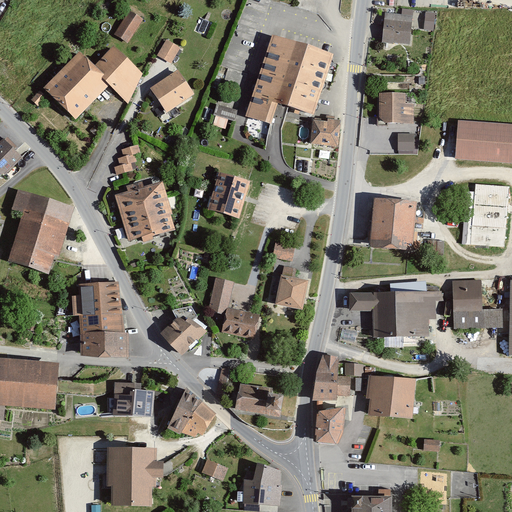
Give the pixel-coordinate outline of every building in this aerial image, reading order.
[(142,20),(128,11),(113,35),(128,44),(142,20)] [(427,11),(425,29),(435,30),(437,11),(427,11)] [(411,19),(382,16),(379,46),(408,49),(411,19)] [(308,116),(326,56),(267,37),(242,118),(265,124),(270,106),(308,116)] [(179,48),(164,40),(155,57),(170,65),(179,48)] [(75,51),(38,91),(72,123),(109,84),(93,68),(75,51)] [(108,52),(93,68),(109,84),(128,101),(139,79),(108,52)] [(162,115),(189,96),(174,74),(151,90),(159,103),(156,106),(162,115)] [(404,92),(377,92),(376,124),(412,124),(413,103),(404,103),(404,92)] [(235,112),(214,106),(211,117),(232,123),(235,112)] [(334,149),(337,121),(323,120),(323,122),(308,121),(306,146),(334,149)] [(511,124),(453,120),(451,160),(511,164),(511,124)] [(414,134),(398,134),(398,151),(414,150),(414,134)] [(0,175),(18,158),(0,140),(0,175)] [(120,153),(122,161),(135,158),(139,157),(137,149),(120,153)] [(122,161),(116,163),(118,170),(134,166),(137,165),(135,158),(122,161)] [(118,170),(113,172),(115,179),(136,174),(134,166),(118,170)] [(249,182),(216,172),(205,211),(238,220),(249,182)] [(112,197),(125,245),(169,233),(164,217),(169,216),(160,183),(141,188),(139,182),(122,187),(124,194),(112,197)] [(511,188),(471,185),(470,193),(462,192),(458,247),(507,251),(511,188)] [(71,208),(14,189),(8,210),(17,212),(2,263),(44,276),(50,258),(55,259),(71,208)] [(411,202),(367,199),(363,249),(407,253),(411,202)] [(292,247),(272,243),(269,258),(289,262),(292,247)] [(304,282),(276,277),(270,307),(298,312),(304,282)] [(119,282),(79,284),(79,295),(72,296),(74,316),(79,316),(81,334),(125,333),(119,282)] [(479,284),(450,284),(450,313),(479,312),(479,284)] [(436,290),(345,294),(345,312),(369,311),(369,339),(428,337),(427,319),(432,319),(432,299),(437,299),(436,290)] [(500,309),(479,312),(450,313),(451,335),(501,334),(500,309)] [(219,316),(215,333),(248,340),(252,322),(219,316)] [(178,317),(161,333),(182,356),(207,331),(189,317),(185,321),(178,317)] [(125,333),(81,334),(81,355),(130,357),(128,333),(125,333)] [(338,395),(350,396),(351,377),(338,376),(339,357),(325,356),(319,372),(315,401),(337,401),(338,395)] [(55,408),(59,362),(0,357),(0,403),(5,404),(55,408)] [(364,365),(344,362),(342,374),(363,377),(364,365)] [(234,388),(235,368),(221,368),(220,388),(234,388)] [(411,380),(365,376),(363,402),(367,402),(366,417),(407,420),(411,380)] [(233,409),(280,416),(284,389),(237,382),(235,392),(231,391),(230,400),(234,400),(233,409)] [(138,385),(111,383),(108,417),(150,420),(152,392),(138,390),(138,385)] [(170,408),(163,430),(177,436),(179,433),(197,402),(182,389),(170,408)] [(197,402),(179,433),(193,439),(194,435),(200,437),(212,417),(197,402)] [(343,433),(345,407),(318,411),(317,442),(339,444),(343,433)] [(436,442),(426,441),(424,451),(435,452),(436,442)] [(154,450),(102,450),(102,490),(107,490),(107,507),(147,507),(147,488),(153,488),(153,480),(161,480),(161,463),(153,463),(154,450)] [(227,469),(206,461),(201,473),(222,482),(227,469)] [(281,471),(257,462),(254,480),(244,479),(243,502),(279,506),(281,471)] [(391,511),(392,497),(353,496),(352,511),(391,511)]
